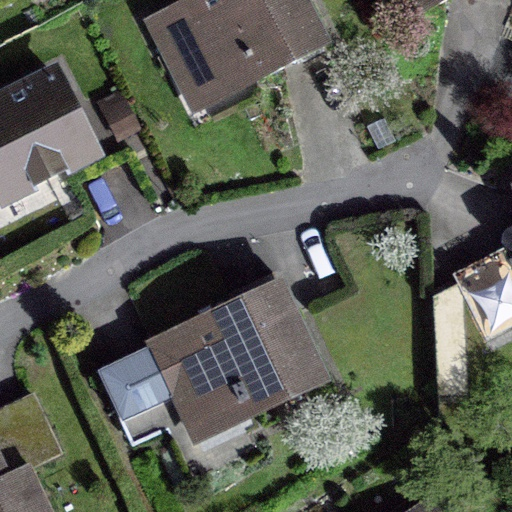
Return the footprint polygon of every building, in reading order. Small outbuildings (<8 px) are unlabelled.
[(326,45),(303,0),(186,0),(149,18),(167,53),(180,46),(202,89),(254,62),(262,78),(326,45)] [(0,190),(4,198),(94,153),(53,74),(0,100),(0,190)] [(511,258),(511,255),(457,283),(486,339),(511,325),(511,258)] [(280,286),(153,345),(159,359),(105,384),(133,444),(187,418),(196,437),(323,378),(280,286)] [(33,395),(0,410),(0,511),(50,511),(30,468),(60,453),(33,395)] [(438,511),(430,500),(411,511),(438,511)]
